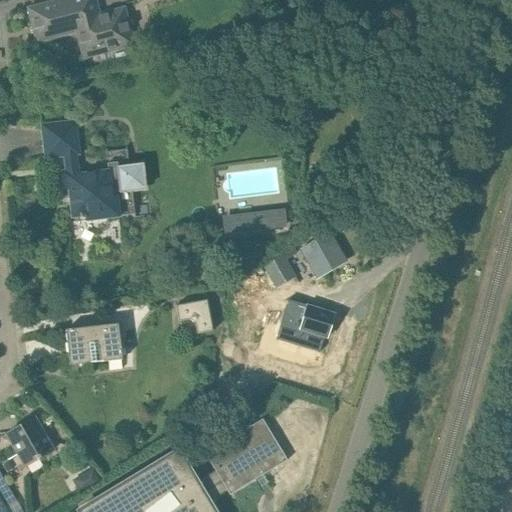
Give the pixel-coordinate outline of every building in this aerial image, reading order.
[(62,0),(28,9),(29,9),(37,42),(77,31),(84,57),(133,45),(124,9),(99,16),(97,7),(94,0),(62,0)] [(78,170),(76,155),(79,154),(75,121),(42,125),(46,158),(65,156),(67,171),(62,172),(63,181),(68,180),(72,218),(80,217),(81,219),(120,215),(118,196),(113,196),(113,193),(147,190),(144,163),(118,166),(117,165),(108,166),(109,171),(79,175),(79,170),(78,170)] [(282,215),(266,217),(268,231),(284,229),(282,215)] [(318,276),(345,261),(328,233),(302,248),(318,276)] [(214,279),(212,267),(204,268),(207,280),(214,279)] [(213,331),(208,304),(207,300),(176,306),(179,322),(189,319),(195,323),(197,334),(213,331)] [(327,338),(334,314),(306,305),(303,314),(291,310),(287,323),(281,321),(275,340),(294,346),(298,329),(327,338)] [(65,330),(70,366),(122,360),(118,324),(65,330)] [(34,418),(6,434),(25,467),(53,450),(34,418)] [(78,511),(215,511),(209,501),(227,490),(230,495),(287,460),(262,419),(205,454),(215,470),(197,481),(179,448),(77,510),(78,511)] [(72,480),(80,494),(101,482),(92,468),(72,480)] [(0,511),(8,511),(0,497),(0,511)]
